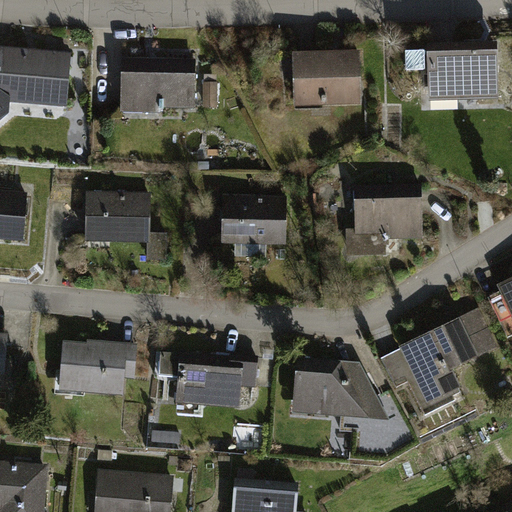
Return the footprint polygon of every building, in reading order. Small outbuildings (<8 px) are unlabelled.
[(0,124),(5,120),(5,112),(64,114),(69,61),(0,56),(0,124)] [(493,57),(399,60),(400,85),(422,84),(422,109),(494,108),(493,57)] [(356,61),(283,62),(284,111),(357,109),(356,61)] [(193,68),(120,67),(120,119),(192,120),(193,68)] [(214,88),(202,88),(202,114),(214,114),(214,88)] [(420,194),(350,193),(349,240),(341,240),(341,266),(381,267),(381,260),(398,261),(398,248),(419,248),(420,194)] [(23,202),(0,199),(0,251),(18,254),(23,202)] [(148,200),(83,201),(83,251),(144,251),(144,267),(164,267),(164,241),(148,242),(148,200)] [(280,202),(217,200),(215,250),(230,251),(229,265),(260,266),(260,251),(278,252),(280,202)] [(511,287),(486,300),(509,348),(511,346),(511,287)] [(475,320),(378,369),(392,395),(402,389),(417,419),(451,402),(442,384),(494,358),(475,320)] [(82,353),(59,351),(55,400),(116,405),(118,384),(130,385),(133,352),(82,348),(82,353)] [(170,383),(168,413),(235,418),(236,395),(249,396),(251,366),(154,359),(152,382),(170,383)] [(353,373),(289,369),(285,426),(377,433),(392,426),(384,406),(369,412),(353,373)] [(43,511),(47,472),(0,468),(0,511),(43,511)] [(168,511),(171,481),(96,474),(92,511),(168,511)] [(292,511),(294,492),(226,486),(223,511),(292,511)]
